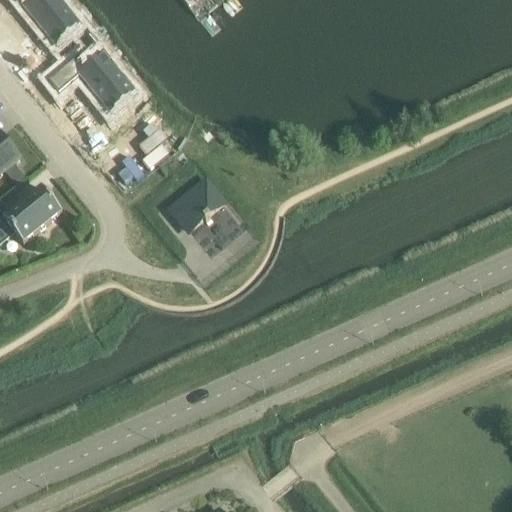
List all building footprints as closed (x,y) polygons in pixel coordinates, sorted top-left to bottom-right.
[(57,0),(36,0),(24,11),(39,30),(65,9),(57,0)] [(65,9),(39,30),(55,50),(81,29),(65,9)] [(27,41),(19,47),(27,57),(34,50),(27,41)] [(19,47),(11,54),(19,63),(27,57),(19,47)] [(81,58),(48,84),(59,96),(80,79),(94,98),(120,77),(104,57),(90,69),(81,58)] [(120,77),(94,98),(110,117),(136,96),(120,77)] [(81,108),(74,115),(82,124),(89,118),(81,108)] [(74,115),(66,121),(74,131),(82,124),(74,115)] [(0,179),(20,163),(0,138),(0,179)] [(209,218),(224,207),(206,185),(172,213),(190,234),(204,222),(206,225),(211,221),(209,218)] [(0,246),(12,236),(13,238),(15,236),(24,247),(63,215),(42,191),(11,216),(0,203),(0,246)]
